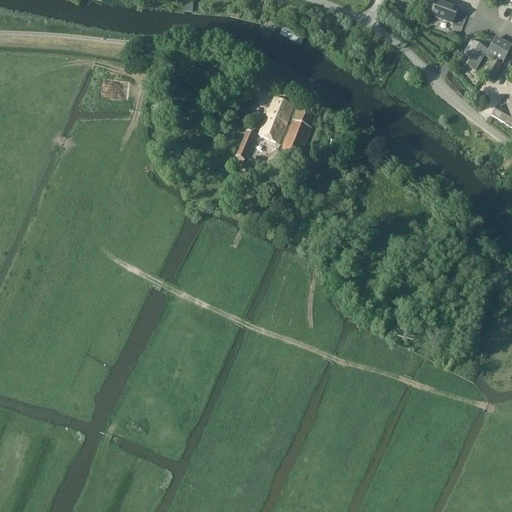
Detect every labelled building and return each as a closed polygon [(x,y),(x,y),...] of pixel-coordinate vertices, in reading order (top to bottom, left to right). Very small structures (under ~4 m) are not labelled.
[(453,24),(458,10),(436,2),(431,16),(453,24)] [(502,66),(511,48),(495,39),(486,57),(502,66)] [(476,72),(488,51),(471,41),(459,62),(476,72)] [(494,81),(502,67),(492,62),(484,76),(494,81)] [(278,145),(294,108),(275,100),(260,138),(278,145)] [(511,116),(505,112),(498,108),(492,117),(511,128),(511,116)] [(300,158),(315,120),(316,117),(298,109),(281,150),(300,158)] [(245,161),(255,137),(247,133),(236,157),(245,161)] [(321,185),(321,184),(325,175),(306,168),(302,178),(321,185)]
